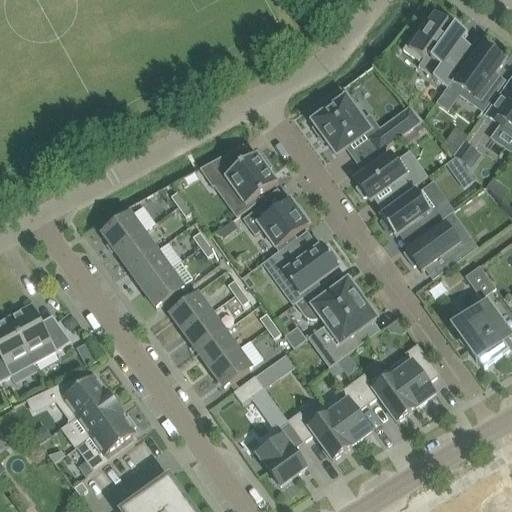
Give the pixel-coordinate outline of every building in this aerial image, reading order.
[(448,90),(449,88),(467,62),(455,54),(468,36),(450,23),(449,25),(435,15),(419,37),(416,34),(403,52),(419,63),(422,60),(424,61),(427,57),(442,68),(434,79),(448,90)] [(467,62),(449,88),(466,100),(469,95),(477,100),(473,105),(483,113),(505,84),(495,77),(506,62),(500,59),(503,55),(492,47),(489,50),(484,47),(479,54),(475,51),(467,62)] [(511,134),(511,97),(505,92),(487,116),(511,134)] [(338,157),(374,131),(357,107),(354,109),(347,99),(345,101),(342,97),(328,107),(331,111),(313,123),(317,128),(314,130),(324,144),(327,142),(338,157)] [(370,140),(380,155),(406,136),(396,122),(370,140)] [(469,169),(480,154),(465,143),(454,158),(469,169)] [(225,158),(201,172),(213,190),(226,180),(249,212),(265,200),(263,197),(279,185),(269,171),(272,169),(263,157),(260,159),(258,156),(235,172),(225,158)] [(397,164),(391,156),(356,182),(359,186),(357,190),(363,200),(368,199),(371,203),(390,189),(399,201),(419,186),(410,174),(409,174),(401,162),(397,164)] [(464,168),(456,159),(446,166),(453,175),(464,168)] [(416,224),(424,235),(454,214),(445,201),(435,209),(423,193),(420,196),(417,192),(381,218),(385,222),(382,224),(390,236),(393,234),(396,239),(416,224)] [(179,209),(186,204),(179,194),(172,199),(179,209)] [(279,254),(289,247),(297,240),(295,237),(309,227),(307,224),(310,222),(299,207),(297,210),(291,202),(271,216),(265,206),(243,221),(255,238),(263,232),(279,254)] [(186,220),(193,214),(186,204),(179,209),(186,220)] [(103,235),(117,255),(144,234),(131,215),(103,235)] [(233,223),(220,233),(224,239),(238,230),(233,223)] [(459,245),(445,226),(404,256),(414,269),(416,267),(421,275),(431,268),(439,279),(477,251),(469,238),(459,245)] [(117,255),(130,273),(158,253),(144,234),(117,255)] [(201,250),(208,245),(201,235),(193,240),(201,250)] [(208,260),(215,255),(208,245),(201,250),(208,260)] [(271,278),(297,259),(289,247),(279,254),(263,266),(271,278)] [(319,285),(340,269),(336,264),(339,262),(330,249),(327,251),(323,247),(285,275),(303,301),(321,288),(319,285)] [(130,273),(143,292),(171,271),(158,253),(130,273)] [(466,279),(482,302),(497,291),(480,269),(466,279)] [(171,271),(143,292),(157,311),(185,290),(171,271)] [(303,301),(296,306),(308,321),(311,322),(315,323),(319,320),(325,329),(363,302),(360,298),(362,294),(355,285),(351,286),(349,282),(331,296),(323,286),(321,288),(303,301)] [(236,298),(243,293),(235,283),(228,288),(236,298)] [(236,298),(243,308),(250,303),(243,293),(236,298)] [(170,316),(184,335),(212,315),(198,296),(170,316)] [(363,302),(325,329),(336,346),(333,349),(330,353),(327,357),(325,359),(326,363),(331,370),(363,346),(355,336),(377,321),(374,318),(376,314),(369,305),(365,305),(363,302)] [(33,307),(9,320),(35,367),(58,354),(57,352),(71,344),(57,324),(45,331),(33,307)] [(460,334),(472,351),(471,352),(485,371),(510,353),(503,343),(510,337),(492,311),(460,334)] [(184,335),(198,354),(226,334),(212,315),(184,335)] [(267,331),(275,326),(267,316),(260,321),(267,331)] [(72,317),(63,324),(70,333),(79,327),(72,317)] [(0,385),(35,367),(9,320),(0,324),(0,385)] [(275,342),(282,336),(275,326),(267,331),(275,342)] [(296,346),(307,341),(301,329),(290,334),(296,346)] [(198,354),(211,372),(239,352),(226,334),(198,354)] [(88,366),(99,362),(91,343),(81,348),(88,366)] [(407,358),(389,372),(417,411),(437,396),(429,386),(440,378),(418,347),(406,356),(407,358)] [(239,352),(211,372),(225,391),(253,371),(239,352)] [(265,392),(276,384),(266,371),(256,379),(265,392)] [(365,377),(353,385),(369,407),(379,399),(398,425),(417,411),(389,372),(371,385),(365,377)] [(95,378),(90,381),(85,375),(42,395),(48,408),(56,404),(68,420),(68,426),(77,420),(110,396),(108,394),(107,391),(106,392),(95,378)] [(256,379),(234,395),(243,407),(265,392),(256,379)] [(348,403),(330,415),(329,416),(353,448),(372,434),(358,415),(369,407),(353,385),(341,394),(348,403)] [(124,417),(125,416),(110,396),(77,420),(88,435),(72,446),(76,451),(92,440),(124,417)] [(329,416),(330,415),(324,406),(305,420),(301,415),(288,424),(290,425),(304,445),(315,437),(333,462),(353,448),(329,416)] [(129,419),(126,421),(124,417),(92,440),(100,452),(86,463),(91,469),(94,474),(102,469),(110,463),(118,457),(126,452),(134,446),(135,445),(132,440),(137,436),(134,431),(137,429),(129,419)] [(290,425),(254,451),(281,489),(307,470),(294,452),(304,445),(290,425)] [(51,438),(44,427),(33,434),(41,445),(51,438)] [(36,443),(31,447),(39,458),(44,454),(36,443)] [(55,465),(66,458),(62,453),(49,458),(55,465)] [(194,511),(170,479),(124,511),(194,511)] [(88,493),(82,484),(75,490),(81,498),(88,493)] [(511,511),(511,501),(503,487),(481,501),(487,511),(511,511)]
